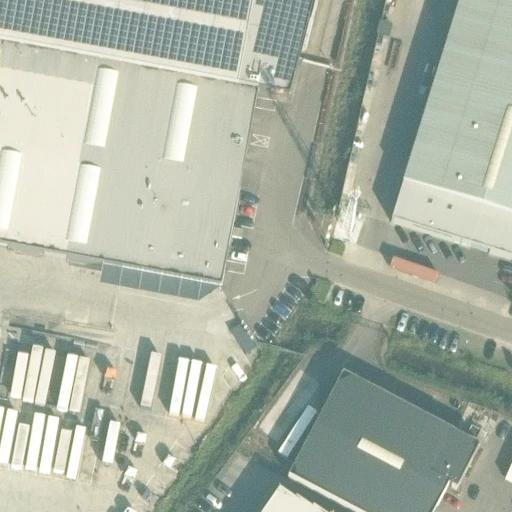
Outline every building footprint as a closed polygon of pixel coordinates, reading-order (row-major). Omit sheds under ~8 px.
[(0,0),(0,46),(228,89),(236,90),(252,0),(0,0)] [(312,0),(252,0),(236,90),(256,94),(256,95),(288,101),(312,0)] [(511,0),(459,0),(390,225),(511,262),(511,0)] [(0,250),(220,292),(256,95),(256,94),(236,90),(228,89),(0,46),(0,250)] [(478,449),(341,377),(287,480),(346,511),(434,511),(447,489),(455,493),(478,449)] [(293,505),(277,494),(265,511),(311,511),(307,511),(294,503),(293,505)]
